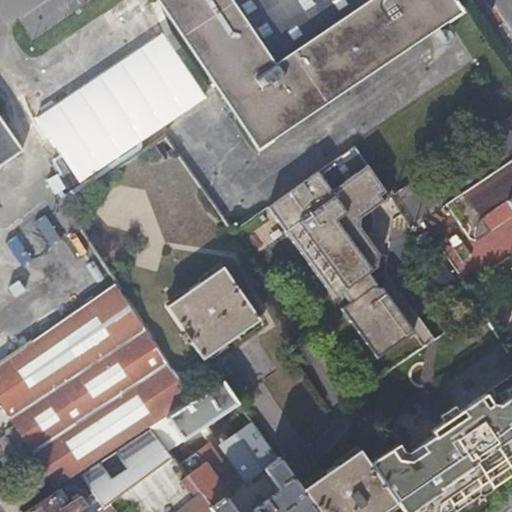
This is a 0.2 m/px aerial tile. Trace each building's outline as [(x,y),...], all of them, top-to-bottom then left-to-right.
[(154,0),(258,153),(463,13),(454,0),(154,0)] [(0,181),(27,162),(0,123),(0,181)] [(355,145),(271,204),(332,297),(345,288),(354,301),(340,310),(374,361),(412,335),(385,294),(372,294),(375,259),(359,235),(355,230),(358,219),(363,216),(390,198),(355,145)] [(365,225),(363,216),(358,219),(355,230),(359,235),(361,232),(365,225)] [(436,243),(428,232),(414,241),(422,253),(436,243)] [(195,276),(198,281),(222,263),(219,259),(195,276)] [(372,294),(385,294),(385,260),(375,259),(372,294)] [(222,263),(198,281),(187,288),(166,303),(184,329),(180,332),(186,340),(190,338),(202,356),(224,341),(235,334),(259,317),(222,263)] [(0,405),(8,418),(147,327),(116,279),(0,360),(0,405)] [(166,303),(187,288),(184,283),(162,298),(166,303)] [(261,320),(259,317),(235,334),(237,337),(261,320)] [(52,485),(190,392),(147,327),(8,418),(52,485)] [(226,345),(224,341),(202,356),(205,360),(226,345)] [(396,500),(404,511),(426,511),(448,497),(452,503),(457,510),(511,473),(511,378),(435,429),(439,435),(412,453),(404,452),(397,443),(370,461),(396,500)] [(222,380),(194,399),(163,420),(175,436),(179,433),(183,438),(237,401),(222,380)] [(153,427),(159,436),(165,431),(159,422),(153,427)] [(315,511),(299,489),(296,484),(252,422),(221,445),(245,480),(244,481),(245,482),(263,470),(275,486),(274,492),(247,511),(236,511),(226,497),(228,496),(226,494),(236,486),(216,454),(186,474),(191,480),(213,511),(315,511)] [(336,463),(359,447),(356,442),(333,459),(336,463)] [(174,456),(186,474),(216,454),(210,445),(203,445),(199,447),(197,445),(184,444),(172,453),(174,456)] [(315,511),(378,511),(392,503),(396,500),(370,461),(359,446),(359,447),(336,463),(320,473),(299,489),(315,511)] [(187,483),(191,480),(186,474),(174,456),(135,485),(142,495),(152,508),(187,483)] [(318,470),(296,484),(299,489),(320,473),(318,470)] [(213,511),(191,480),(187,483),(190,486),(188,488),(194,496),(175,511),(114,511),(109,505),(98,511),(213,511)] [(142,495),(135,485),(123,494),(131,503),(142,495)] [(75,511),(85,505),(80,497),(79,496),(67,504),(58,491),(26,511),(75,511)] [(123,494),(109,505),(114,511),(121,511),(131,503),(123,494)] [(448,497),(426,511),(438,511),(452,503),(448,497)] [(385,511),(395,506),(392,503),(378,511),(385,511)]
